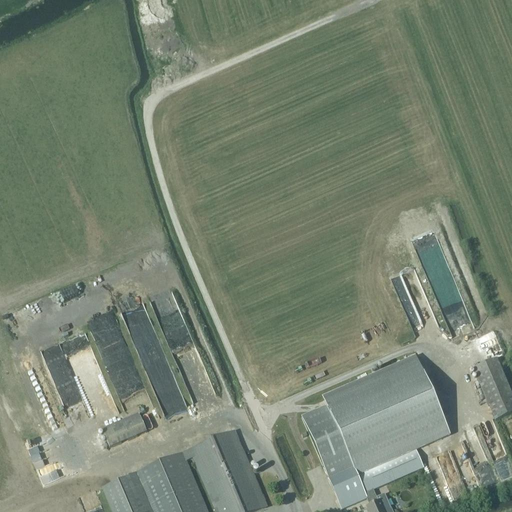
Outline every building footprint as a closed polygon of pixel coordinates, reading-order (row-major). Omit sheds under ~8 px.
[(388,279),(395,294),(419,284),(412,268),(388,279)] [(323,400),(326,408),(301,419),(341,511),(366,500),(370,509),(367,510),(368,511),(392,511),(385,496),(377,500),(374,493),(423,471),(415,452),(449,437),(416,360),(323,400)] [(472,370),(494,422),(511,414),(511,397),(496,360),(472,370)] [(101,430),(109,449),(146,434),(138,415),(101,430)] [(257,511),(266,509),(233,432),(102,487),(112,511),(207,511),(186,462),(192,460),(213,511),(257,511)] [(500,476),(511,474),(511,472),(511,466),(498,468),(500,476)] [(460,472),(465,492),(476,490),(471,469),(460,472)] [(479,472),(482,487),(494,484),(490,470),(479,472)]
